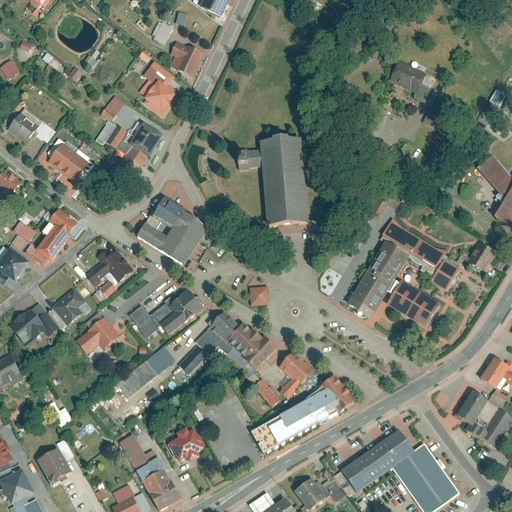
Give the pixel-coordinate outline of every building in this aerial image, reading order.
[(37,11),(46,0),(28,0),(27,2),(37,11)] [(218,17),(225,0),(195,0),(203,3),(201,10),(218,17)] [(177,15),(175,26),(184,28),(186,17),(177,15)] [(162,26),(154,42),(165,47),(172,31),(162,26)] [(19,50),(29,54),(32,46),(21,43),(19,50)] [(170,57),(175,59),(169,69),(185,78),(198,54),(178,43),(170,57)] [(144,51),(138,60),(145,65),(151,56),(144,51)] [(0,69),(0,71),(8,82),(19,73),(10,62),(0,69)] [(144,79),(156,88),(158,85),(164,89),(173,79),(156,65),(144,79)] [(425,80),(400,67),(392,83),(417,95),(415,98),(433,107),(439,95),(422,86),(425,80)] [(68,79),(77,84),(82,74),(73,70),(68,79)] [(156,88),(143,106),(164,121),(179,100),(164,89),(158,85),(156,88)] [(499,109),(504,97),(494,93),(489,104),(499,109)] [(115,98),(106,110),(116,118),(125,106),(115,98)] [(106,110),(101,117),(111,124),(116,118),(106,110)] [(434,130),(438,119),(426,114),(422,125),(434,130)] [(18,118),(5,133),(24,148),(33,136),(42,143),(53,130),(37,117),(29,127),(18,118)] [(162,137),(144,126),(131,147),(149,159),(162,137)] [(118,128),(106,145),(116,151),(127,134),(118,128)] [(263,171),(266,226),(307,223),(303,166),(318,165),(317,152),(302,153),(301,141),(260,143),(261,152),(247,152),(247,154),(248,166),(248,172),(263,171)] [(55,162),(50,168),(72,185),(81,173),(83,175),(90,168),(60,144),(49,157),(55,162)] [(136,180),(149,159),(131,147),(118,168),(136,180)] [(247,154),(238,155),(239,167),(248,166),(247,154)] [(511,223),(511,222),(511,176),(494,157),(478,170),(498,196),(496,200),(502,204),(496,213),(511,223)] [(5,174),(0,179),(0,190),(11,200),(22,188),(5,174)] [(385,193),(368,221),(376,226),(387,209),(393,213),(400,202),(385,193)] [(136,238),(181,265),(203,230),(158,202),(136,238)] [(50,225),(56,230),(38,253),(47,260),(51,263),(70,239),(75,243),(84,232),(60,214),(50,225)] [(36,235),(21,224),(14,235),(29,246),(36,235)] [(392,279),(404,262),(405,259),(425,271),(422,277),(435,284),(432,287),(445,295),(461,266),(395,229),(348,303),(372,319),(380,306),(427,333),(440,309),(392,279)] [(32,248),(26,255),(42,267),(47,260),(38,253),(32,248)] [(470,267),(483,275),(494,257),(481,249),(470,267)] [(115,252),(90,273),(99,284),(109,276),(114,283),(130,270),(115,252)] [(27,267),(10,253),(0,265),(0,270),(15,282),(27,267)] [(112,282),(101,291),(109,300),(119,291),(112,282)] [(85,300),(76,289),(55,306),(71,325),(83,315),(76,307),(84,301),(85,300)] [(267,291),(250,292),(251,308),(267,308),(267,291)] [(184,292),(149,321),(141,311),(129,322),(144,341),(156,331),(162,338),(198,309),(184,292)] [(268,349),(224,313),(198,344),(200,346),(177,373),(186,380),(209,353),(215,358),(221,351),(247,373),(253,378),(268,362),(261,357),(268,349)] [(27,314),(6,330),(21,350),(39,336),(46,345),(56,336),(41,317),(34,323),(27,314)] [(101,322),(74,345),(84,357),(95,348),(101,354),(117,341),(101,322)] [(128,399),(173,363),(164,351),(118,387),(128,399)] [(499,355),(485,377),(499,386),(504,377),(511,382),(511,370),(509,368),(511,364),(499,355)] [(278,395),(286,401),(307,371),(288,358),(278,372),(289,379),(278,395)] [(0,363),(0,387),(17,378),(7,360),(0,363)] [(272,426),(282,444),(350,405),(331,377),(316,388),(315,394),(272,426)] [(280,403),(262,383),(254,389),(272,410),(280,403)] [(511,418),(511,413),(477,392),(464,414),(466,415),(473,420),(470,426),(498,443),(511,418)] [(53,404),(46,408),(60,430),(71,423),(64,410),(59,413),(53,404)] [(174,437),(176,440),(165,446),(178,469),(185,465),(187,469),(201,461),(199,458),(207,454),(194,432),(186,436),(184,432),(174,437)] [(395,465),(429,511),(431,511),(458,493),(425,446),(415,453),(403,436),(351,473),(349,470),(324,488),(317,478),(299,491),(311,509),(328,496),(334,504),(356,489),(358,492),(395,465)] [(0,440),(0,466),(11,461),(0,440)] [(122,448),(157,509),(175,499),(150,456),(143,461),(132,442),(122,448)] [(63,443),(56,446),(65,463),(72,459),(63,443)] [(42,462),(53,483),(66,476),(55,455),(42,462)] [(23,474),(1,486),(13,506),(34,495),(23,474)] [(151,511),(142,496),(136,500),(128,487),(114,496),(119,508),(112,511),(151,511)] [(102,492),(95,496),(99,504),(106,501),(102,492)] [(304,511),(302,511),(294,511),(287,498),(275,505),(269,494),(250,504),(254,511),(304,511)] [(41,511),(35,501),(25,507),(27,511),(41,511)]
